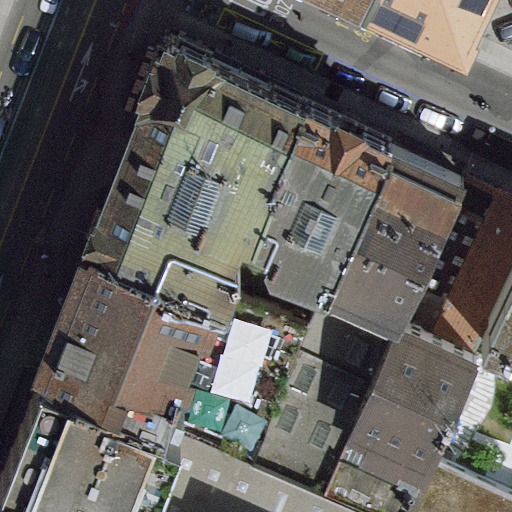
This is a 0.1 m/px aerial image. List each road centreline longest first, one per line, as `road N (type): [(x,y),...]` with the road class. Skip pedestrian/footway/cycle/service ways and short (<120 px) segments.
road 1 (secondary): [(0,295),(114,0)]
road 2 (residential): [(256,0),(511,115)]
road 3 (secondary): [(47,0),(0,120)]
